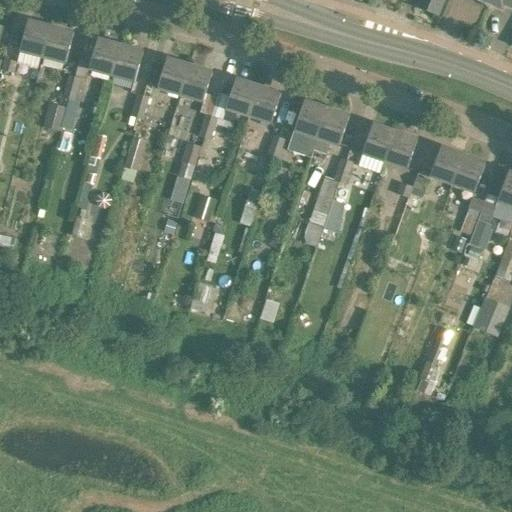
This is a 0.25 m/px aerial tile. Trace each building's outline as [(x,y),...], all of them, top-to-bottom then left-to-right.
[(421,0),(419,7),(438,15),(444,0),(421,0)] [(511,0),(492,0),(491,4),(502,8),(504,4),(511,7),(511,0)] [(43,58),(51,27),(28,21),(20,52),(43,58)] [(51,27),(43,58),(65,64),(73,33),(51,27)] [(112,76),(120,46),(98,40),(89,70),(112,76)] [(120,46),(112,76),(134,83),(143,52),(120,46)] [(17,63),(4,59),(1,71),(14,74),(17,63)] [(88,61),(78,59),(73,77),(69,76),(62,99),(75,102),(81,79),(83,80),(88,61)] [(180,96),(189,66),(167,59),(158,89),(180,96)] [(198,137),(204,139),(210,116),(211,117),(217,97),(205,94),(212,72),(189,66),(180,96),(203,102),(200,113),(205,115),(198,137)] [(249,117),(258,87),(236,80),(226,110),(249,117)] [(258,87),(249,117),(271,124),(280,94),(258,87)] [(143,121),(149,99),(137,95),(130,117),(130,118),(143,121)] [(313,151),(326,109),(305,102),(288,151),(311,159),(314,151),(313,151)] [(66,108),(49,104),(43,128),(60,132),(66,108)] [(313,151),(314,151),(327,155),(331,143),(339,145),(348,117),(326,109),(313,151)] [(218,119),(211,117),(210,116),(204,139),(201,148),(198,157),(206,160),(218,119)] [(385,161),(395,132),(373,125),(363,154),(385,161)] [(395,132),(385,161),(407,169),(417,140),(395,132)] [(273,136),(265,158),(278,162),(285,140),(273,136)] [(144,140),(133,137),(122,172),(133,176),(144,140)] [(198,157),(201,148),(186,144),(180,163),(195,168),(198,157)] [(452,184),(463,156),(440,148),(430,176),(452,184)] [(463,156),(452,184),(474,192),(485,164),(463,156)] [(334,199),(340,201),(353,163),(341,158),(333,180),(325,177),(313,211),(328,217),(334,199)] [(511,206),(511,174),(508,173),(498,201),(511,206)] [(417,177),(412,188),(425,193),(429,181),(417,177)] [(183,205),(190,182),(178,178),(171,202),(183,205)] [(408,199),(412,188),(400,183),(396,195),(408,199)] [(242,222),(251,224),(257,193),(248,191),(242,222)] [(208,224),(216,200),(201,196),(194,219),(208,224)] [(470,236),(479,213),(480,213),(469,244),(485,250),(494,226),(492,226),(492,218),(496,206),(472,197),(468,209),(469,209),(460,232),(470,236)] [(343,205),(335,202),(326,228),(337,232),(343,205)] [(177,223),(168,220),(164,232),(173,235),(177,223)] [(213,231),(204,259),(218,264),(227,235),(213,231)] [(495,274),(511,279),(511,239),(506,238),(495,274)] [(193,281),(185,308),(202,313),(209,286),(193,281)] [(263,298),(256,318),(272,324),(279,304),(263,298)] [(485,298),(473,328),(498,339),(510,309),(485,298)] [(441,326),(417,380),(439,390),(463,336),(441,326)]
